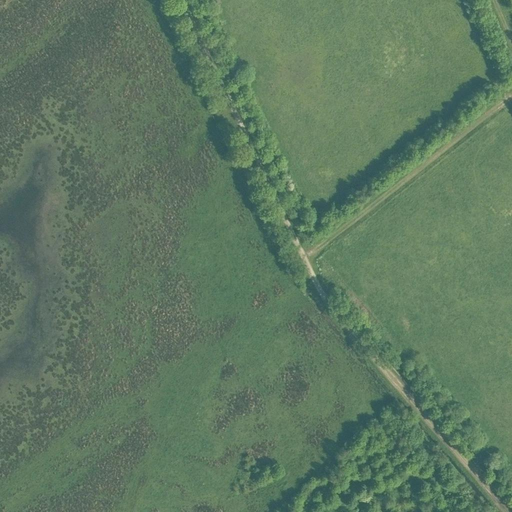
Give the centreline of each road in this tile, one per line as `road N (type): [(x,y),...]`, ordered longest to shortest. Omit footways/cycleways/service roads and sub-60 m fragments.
road 1 (unclassified): [(323,296),(178,0)]
road 2 (track): [(511,511),(323,296)]
road 3 (track): [(303,258),(511,95)]
